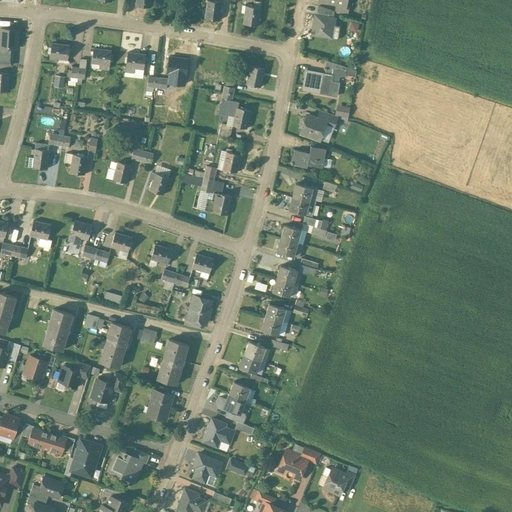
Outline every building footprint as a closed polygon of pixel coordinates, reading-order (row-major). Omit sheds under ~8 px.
[(223,1),(215,0),(208,0),(206,18),(220,20),(223,1)] [(346,5),(337,3),(335,12),(347,14),(349,6),(346,5)] [(262,8),(247,5),(244,22),(259,25),(262,8)] [(334,11),(318,6),(316,14),(333,17),(334,11)] [(316,14),(315,14),(313,25),(315,25),(313,35),(333,38),(335,26),(336,17),(333,17),(316,14)] [(18,30),(0,29),(0,31),(0,51),(13,53),(13,48),(16,48),(18,30)] [(69,60),(70,45),(52,42),(50,58),(69,60)] [(110,65),(111,50),(94,48),(92,64),(110,65)] [(147,54),(128,52),(126,67),(125,72),(134,73),(135,68),(145,69),(147,54)] [(12,58),(0,56),(0,64),(12,65),(12,58)] [(188,60),(170,57),(168,73),(186,75),(188,60)] [(84,78),(86,61),(80,60),(79,67),(74,66),(73,77),(84,78)] [(338,66),(327,62),(326,69),(333,71),(337,72),(338,66)] [(264,68),(251,65),(247,83),(260,86),(264,68)] [(326,75),(308,72),(308,71),(307,71),(304,91),(305,91),(305,90),(337,97),(338,97),(339,84),(338,84),(332,83),(332,77),(326,75)] [(337,72),(333,71),(332,77),(332,83),(338,84),(340,72),(337,72)] [(9,73),(0,72),(0,90),(7,92),(9,73)] [(64,87),(65,77),(55,76),(54,86),(64,87)] [(155,77),(148,76),(147,87),(154,87),(155,77)] [(168,78),(155,77),(154,87),(167,89),(168,78)] [(235,88),(224,85),(222,92),(233,94),(235,88)] [(233,94),(222,92),(221,99),(232,101),(233,94)] [(336,115),(349,117),(351,107),(338,104),(336,115)] [(250,111),(236,108),(232,125),(247,128),(250,111)] [(331,115),(319,111),(317,119),(326,122),(325,123),(328,124),(331,115)] [(317,119),(306,115),(300,132),(320,139),(325,123),(326,122),(317,119)] [(232,126),(222,124),(219,135),(230,137),(232,126)] [(64,136),(50,133),(48,144),(62,147),(64,136)] [(70,137),(64,136),(62,147),(68,148),(70,137)] [(383,140),(371,136),(369,142),(381,146),(383,140)] [(97,139),(90,138),(88,152),(95,153),(97,139)] [(83,140),(76,139),(74,146),(82,148),(83,140)] [(313,146),(312,154),(295,150),(292,161),(291,161),(290,165),(293,165),(293,164),(306,167),(306,168),(307,168),(308,165),(322,168),(325,150),(313,146)] [(50,150),(35,148),(33,166),(47,168),(50,150)] [(140,150),(134,149),(131,159),(138,161),(140,150)] [(147,152),(140,150),(138,161),(144,163),(147,152)] [(241,154),(227,151),(223,169),(237,172),(241,154)] [(154,154),(147,152),(144,163),(151,164),(154,154)] [(89,157),(75,154),(71,172),(85,175),(89,157)] [(132,165),(118,161),(116,168),(114,178),(128,182),(132,165)] [(217,168),(206,166),(203,178),(214,180),(217,168)] [(169,177),(152,171),(150,178),(152,179),(149,189),(163,194),(169,177)] [(214,180),(203,178),(200,190),(211,193),(214,181),(214,180)] [(223,183),(214,181),(211,193),(213,193),(213,192),(217,193),(221,194),(223,183)] [(337,186),(325,182),(323,189),(333,192),(337,186)] [(363,187),(353,183),(351,189),(361,193),(363,187)] [(312,188),(295,184),(292,197),(309,201),(312,188)] [(217,193),(213,192),(213,193),(211,200),(207,199),(204,210),(227,215),(232,196),(221,194),(217,193)] [(309,201),(292,197),(289,210),(305,214),(309,201)] [(316,203),(309,201),(305,214),(312,216),(316,203)] [(322,222),(304,217),(302,223),(320,229),(322,222)] [(8,222),(0,220),(0,235),(5,237),(8,222)] [(51,225),(33,220),(30,235),(48,239),(51,225)] [(92,225),(74,220),(68,240),(79,243),(80,237),(88,239),(92,225)] [(301,230),(284,225),(280,238),(297,243),(301,230)] [(326,231),(313,227),(311,234),(324,238),(326,231)] [(133,237),(115,232),(111,246),(128,251),(133,237)] [(297,243),(280,238),(277,251),(293,256),(297,243)] [(9,244),(3,242),(0,252),(7,254),(9,244)] [(15,245),(9,244),(7,254),(13,255),(15,245)] [(172,250),(155,244),(150,259),(168,264),(172,250)] [(22,247),(15,245),(13,255),(20,257),(22,247)] [(91,247),(85,245),(82,255),(88,257),(91,247)] [(29,248),(22,247),(20,257),(26,258),(29,248)] [(91,247),(88,257),(94,258),(97,248),(91,247)] [(110,252),(97,248),(94,258),(107,262),(110,252)] [(213,258),(196,253),(192,268),(209,273),(213,258)] [(63,262),(76,265),(78,259),(65,255),(63,262)] [(318,263),(302,258),(300,264),(316,269),(318,263)] [(297,270),(280,265),(276,278),(293,283),(297,270)] [(171,271),(164,269),(161,279),(168,281),(171,271)] [(177,273),(171,271),(168,281),(174,283),(177,273)] [(184,275),(177,273),(174,283),(180,285),(184,275)] [(184,275),(180,285),(187,287),(190,277),(184,275)] [(293,283),(276,278),(273,291),(289,296),(293,283)] [(255,288),(265,291),(267,284),(257,282),(255,288)] [(119,303),(121,296),(105,291),(103,298),(119,303)] [(16,297),(0,292),(0,331),(5,333),(10,318),(11,318),(12,312),(11,312),(16,297)] [(211,300),(194,295),(190,307),(193,311),(191,318),(190,319),(203,323),(205,324),(207,316),(209,316),(210,311),(208,310),(211,300)] [(297,299),(293,311),(305,315),(307,310),(302,309),(305,301),(297,299)] [(285,309),(269,304),(265,317),(282,321),(285,309)] [(73,315),(54,309),(43,345),(62,351),(67,335),(68,335),(69,329),(73,315)] [(99,318),(88,314),(84,325),(96,329),(99,318)] [(203,323),(190,319),(191,318),(187,317),(185,318),(183,325),(201,329),(203,323)] [(282,321),(265,317),(261,330),(278,335),(282,321)] [(112,322),(100,362),(119,367),(124,348),(126,349),(127,343),(126,343),(131,327),(112,322)] [(135,328),(133,338),(141,339),(142,329),(135,328)] [(157,332),(144,328),(141,340),(153,344),(157,332)] [(169,339),(157,378),(176,384),(181,366),(182,366),(184,360),(183,360),(188,345),(169,339)] [(288,344),(271,339),(269,346),(287,351),(288,344)] [(20,344),(9,341),(6,349),(10,350),(7,359),(15,361),(20,344)] [(265,348),(249,341),(244,354),(260,360),(265,348)] [(6,349),(0,346),(0,364),(4,366),(7,359),(10,350),(6,349)] [(56,355),(45,352),(43,360),(47,361),(46,364),(52,366),(56,355)] [(260,360),(244,354),(239,367),(255,373),(260,360)] [(43,360),(29,355),(24,373),(41,379),(46,364),(47,361),(43,360)] [(91,365),(77,361),(75,369),(81,371),(80,375),(87,378),(91,365)] [(75,369),(63,365),(58,380),(66,383),(65,385),(76,388),(80,375),(81,371),(75,369)] [(127,376),(115,372),(112,383),(114,384),(113,389),(122,392),(127,376)] [(268,380),(252,373),(250,378),(266,385),(268,380)] [(112,383),(97,379),(92,397),(108,402),(110,394),(112,393),(113,389),(114,384),(112,383)] [(250,388),(233,381),(229,394),(244,400),(245,400),(250,388)] [(168,388),(155,384),(153,391),(155,392),(155,390),(166,394),(168,388)] [(166,394),(155,390),(155,392),(151,404),(150,404),(150,405),(153,406),(151,414),(147,413),(147,414),(165,420),(172,396),(166,394)] [(229,394),(228,394),(226,399),(220,397),(217,404),(218,407),(224,409),(226,408),(228,411),(229,409),(240,413),(240,412),(245,400),(244,400),(229,394)] [(240,413),(229,409),(228,411),(226,416),(238,421),(243,423),(245,416),(244,414),(240,412),(240,413)] [(19,419),(4,414),(0,425),(0,433),(12,437),(13,437),(17,424),(19,419)] [(227,423),(213,418),(204,442),(218,447),(221,439),(230,443),(235,430),(226,426),(227,423)] [(243,423),(238,421),(235,428),(252,434),(254,428),(243,423)] [(33,426),(25,423),(24,426),(21,435),(29,437),(32,428),(33,428),(33,426)] [(24,426),(17,424),(13,437),(12,437),(11,441),(18,443),(21,435),(24,426)] [(33,428),(32,428),(29,437),(27,443),(44,449),(49,433),(33,428)] [(66,438),(49,433),(44,449),(62,454),(64,448),(67,439),(66,438)] [(75,439),(67,437),(66,438),(67,439),(64,448),(71,451),(75,439)] [(72,469),(72,470),(91,476),(100,446),(81,440),(72,469)] [(321,453),(304,446),(300,455),(308,458),(307,460),(316,464),(321,453)] [(148,454),(136,449),(133,456),(140,459),(139,460),(145,462),(148,454)] [(300,455),(286,449),(278,467),(286,471),(285,473),(286,476),(289,478),(292,477),(292,476),(299,479),(307,460),(308,458),(300,455)] [(133,456),(118,450),(115,456),(117,457),(110,472),(111,473),(111,471),(119,474),(133,480),(140,465),(137,464),(139,460),(140,459),(133,456)] [(222,462),(200,453),(194,467),(197,468),(193,477),(205,482),(209,473),(216,475),(222,462)] [(248,465),(231,458),(227,468),(244,474),(248,465)] [(25,471),(12,467),(9,477),(10,477),(8,483),(21,487),(25,471)] [(345,474),(331,468),(331,469),(328,475),(323,486),(339,493),(343,484),(347,475),(345,474)] [(355,474),(347,470),(345,474),(347,475),(343,484),(350,487),(355,474)] [(0,504),(1,505),(8,483),(10,477),(9,477),(0,473),(0,504)] [(63,483),(44,476),(40,487),(39,491),(49,494),(58,497),(63,483)] [(38,486),(33,484),(30,494),(47,499),(49,494),(39,491),(40,487),(38,486)] [(208,496),(186,487),(177,511),(179,511),(192,511),(194,509),(201,511),(202,511),(208,500),(207,499),(208,496)] [(275,498),(259,490),(256,498),(265,502),(272,505),(275,498)] [(231,498),(215,492),(213,498),(229,504),(231,498)] [(47,499),(30,494),(26,503),(34,505),(35,502),(45,505),(47,499)] [(126,511),(130,502),(111,495),(107,506),(121,511),(126,511)] [(45,505),(35,502),(34,505),(31,511),(53,511),(55,508),(45,505)] [(272,505),(265,502),(260,511),(284,511),(285,511),(272,505)]
